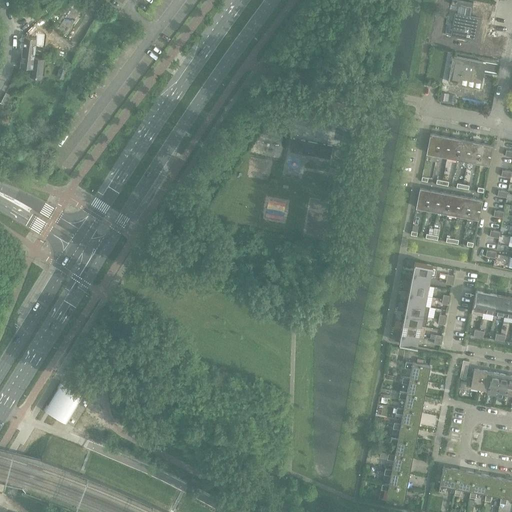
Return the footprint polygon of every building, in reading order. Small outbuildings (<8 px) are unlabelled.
[(452,35),(458,36),(476,40),(480,19),(471,17),(470,18),(465,17),(465,16),(456,14),(452,35)] [(36,38),(24,36),(22,51),(34,53),(36,38)] [(51,57),(57,59),(60,50),(54,48),(51,57)] [(34,53),(22,51),(20,66),(31,68),(30,76),(41,77),(43,59),(34,58),(34,53)] [(482,82),(483,75),(481,74),(483,62),(453,57),(455,57),(450,82),(448,82),(460,84),(461,78),(482,82)] [(60,68),(56,77),(63,79),(69,64),(63,62),(60,68)] [(441,94),(440,101),(448,102),(448,101),(449,95),(441,94)] [(319,104),(317,112),(329,115),(330,107),(319,104)] [(427,153),(437,155),(441,136),(430,134),(427,153)] [(451,137),(441,136),(437,155),(447,157),(451,137)] [(461,139),(451,137),(447,157),(457,159),(461,139)] [(332,146),(308,142),(293,139),(290,151),(330,159),(332,146)] [(471,141),(461,139),(457,159),(468,161),(471,141)] [(482,143),(471,141),(468,161),(478,163),(482,143)] [(492,145),(482,143),(478,163),(489,165),(492,145)] [(416,207),(426,209),(430,190),(420,188),(416,207)] [(440,192),(430,190),(426,209),(437,211),(440,192)] [(451,194),(440,192),(437,211),(447,213),(451,194)] [(461,196),(451,194),(447,213),(457,215),(461,196)] [(471,198),(461,196),(457,215),(467,217),(471,198)] [(482,200),(476,199),(471,198),(467,217),(478,219),(482,200)] [(437,266),(415,262),(414,263),(415,263),(414,269),(413,269),(413,272),(430,276),(430,277),(435,278),(435,277),(437,266)] [(428,286),(430,277),(430,276),(413,272),(412,273),(412,276),(411,283),(428,286)] [(426,296),(428,286),(411,283),(410,289),(409,289),(409,292),(426,296)] [(483,310),(486,292),(483,292),(477,291),(475,290),(471,313),(482,315),(483,310)] [(424,306),(426,296),(409,292),(409,293),(408,296),(407,303),(424,306)] [(494,312),(497,295),(490,293),(487,293),(486,292),(483,310),(494,312)] [(504,314),(508,297),(507,296),(505,296),(504,296),(497,295),(494,312),(504,314)] [(423,316),(424,306),(407,303),(406,309),(405,312),(405,313),(423,316)] [(421,326),(423,316),(405,313),(404,316),(403,323),(421,326)] [(426,327),(421,326),(403,323),(402,329),(401,332),(401,333),(419,336),(424,337),(426,327)] [(417,345),(419,336),(401,333),(400,336),(399,342),(399,343),(417,346),(417,345)] [(411,369),(410,378),(427,381),(430,366),(406,361),(404,367),(411,369)] [(474,369),(472,381),(471,387),(479,388),(483,370),(474,369)] [(491,372),(483,370),(479,388),(487,390),(491,372)] [(500,374),(491,372),(487,390),(496,391),(500,374)] [(509,375),(500,374),(496,391),(505,393),(509,375)] [(427,381),(410,378),(403,376),(402,383),(409,384),(407,393),(424,397),(427,381)] [(73,428),(90,400),(83,396),(62,383),(60,382),(44,409),(45,410),(67,424),(73,428)] [(424,397),(407,393),(400,392),(399,398),(406,399),(404,408),(421,412),(424,397)] [(421,412),(404,408),(397,407),(396,413),(403,414),(401,423),(418,427),(421,412)] [(418,427),(401,423),(394,422),(393,428),(400,430),(398,439),(415,443),(418,427)] [(415,443),(398,439),(391,438),(390,444),(397,445),(395,454),(412,458),(415,443)] [(409,473),(412,458),(395,454),(384,452),(383,457),(387,458),(387,459),(394,460),(392,469),(409,473)] [(459,470),(443,467),(439,491),(445,492),(446,486),(455,487),(459,470)] [(409,473),(392,469),(385,468),(384,474),(391,476),(389,485),(406,488),(409,473)] [(474,473),(459,470),(455,487),(454,494),(460,495),(462,489),(471,490),(474,473)] [(489,476),(474,473),(471,490),(469,497),(475,498),(477,491),(486,493),(489,476)] [(504,479),(490,476),(489,476),(486,493),(484,500),(491,501),(492,494),(501,496),(504,479)] [(511,480),(504,479),(501,496),(500,503),(506,504),(507,497),(511,498),(511,480)] [(406,488),(389,485),(382,483),(381,489),(388,491),(386,500),(403,504),(406,488)]
